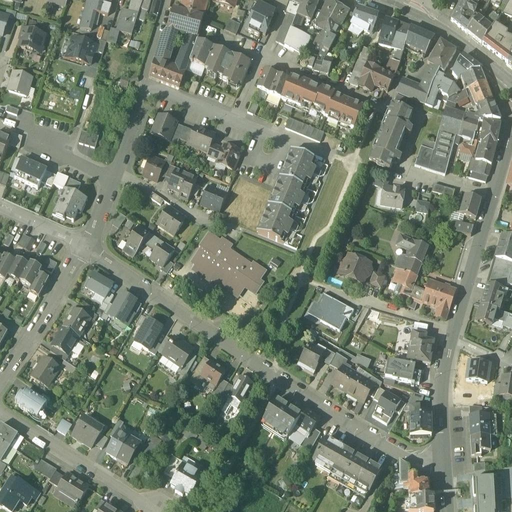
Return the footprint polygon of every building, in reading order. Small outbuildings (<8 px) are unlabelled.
[(48,0),(48,2),(65,8),(67,0),(48,0)] [(143,0),(131,0),(129,13),(128,13),(138,16),(140,10),(143,0)] [(143,0),(140,10),(147,13),(147,14),(150,0),(143,0)] [(198,0),(183,0),(183,3),(180,12),(203,19),(207,3),(198,0)] [(319,0),(302,0),(301,4),(301,5),(315,10),(319,0)] [(491,0),(461,0),(460,3),(475,11),(480,0),(483,0),(490,2),(491,0)] [(490,2),(483,0),(480,0),(475,11),(476,11),(483,16),(489,5),(489,4),(490,2)] [(491,0),(490,2),(489,4),(498,9),(502,0),(506,0),(509,1),(509,0),(491,0)] [(511,19),(511,22),(510,22),(505,34),(507,36),(506,39),(511,41),(511,0),(509,0),(509,1),(501,15),(511,19)] [(94,3),(89,2),(88,3),(87,3),(84,12),(95,15),(107,18),(110,7),(97,4),(94,3)] [(337,8),(327,2),(326,3),(314,28),(321,32),(325,33),(330,23),(337,8)] [(157,18),(161,5),(154,3),(151,16),(157,18)] [(475,11),(460,3),(454,14),(472,24),(475,19),(473,17),(476,11),(475,11)] [(293,5),(288,4),(284,15),(286,16),(289,17),(289,16),(293,5)] [(274,13),(258,5),(245,32),(259,39),(261,35),(265,37),(274,13)] [(315,10),(301,5),(300,8),(296,16),(303,19),(311,22),(315,10)] [(348,13),(337,8),(330,23),(334,26),(335,26),(340,29),(348,13)] [(140,10),(138,16),(137,21),(143,23),(147,13),(140,10)] [(180,12),(173,10),(167,31),(178,34),(190,38),(197,40),(203,19),(180,12)] [(138,16),(128,13),(129,13),(122,11),(116,32),(119,33),(131,37),(136,21),(137,21),(138,16)] [(377,18),(357,11),(353,20),(354,21),(372,31),(377,18)] [(95,15),(84,12),(80,30),(90,32),(95,15)] [(472,24),(454,14),(451,22),(471,39),(482,24),(475,19),(472,24)] [(289,17),(286,16),(278,38),(286,41),(290,31),(295,19),(289,16),(289,17)] [(303,19),(296,16),(296,17),(295,19),(290,31),(297,34),(303,19)] [(0,38),(3,39),(8,20),(0,17),(0,38)] [(493,17),(487,23),(490,26),(493,29),(494,27),(498,21),(493,17)] [(104,28),(108,30),(112,20),(108,19),(104,28)] [(234,24),(229,21),(224,32),(230,35),(234,24)] [(372,31),(354,21),(351,26),(361,31),(367,34),(368,34),(369,34),(370,34),(371,33),(372,31)] [(398,25),(386,21),(383,31),(378,46),(391,50),(398,25)] [(330,23),(325,33),(320,48),(328,53),(340,29),(335,26),(334,26),(330,23)] [(240,26),(234,24),(230,35),(235,37),(240,26)] [(488,29),(482,24),(471,39),(481,47),(491,32),(488,29)] [(410,29),(398,25),(391,50),(398,51),(403,52),(405,47),(410,29)] [(361,31),(351,26),(349,31),(358,36),(361,31)] [(505,34),(494,27),(493,29),(491,32),(481,47),(507,66),(511,52),(511,41),(506,39),(507,36),(505,34)] [(434,40),(410,29),(405,47),(425,56),(434,40)] [(116,32),(111,30),(109,33),(106,44),(116,47),(119,33),(116,32)] [(154,62),(168,68),(178,34),(167,31),(162,37),(154,62)] [(297,34),(290,31),(286,41),(284,48),(301,57),(310,39),(297,34)] [(33,33),(32,33),(31,32),(30,32),(29,33),(28,33),(28,34),(24,32),(19,48),(25,50),(25,51),(26,53),(30,55),(33,54),(33,53),(34,53),(36,48),(41,50),(44,39),(34,35),(33,34),(33,33)] [(104,32),(101,42),(106,44),(109,33),(104,32)] [(321,32),(319,38),(317,37),(313,46),(320,48),(325,33),(321,32)] [(190,38),(177,71),(185,74),(189,63),(197,43),(198,40),(197,40),(190,38)] [(96,47),(75,41),(66,46),(69,51),(66,59),(90,67),(94,53),(96,47)] [(101,42),(98,41),(96,47),(94,53),(103,56),(106,44),(101,42)] [(456,52),(440,42),(427,64),(431,67),(439,72),(443,74),(456,52)] [(213,50),(197,43),(189,63),(205,70),(213,50)] [(250,65),(213,50),(205,70),(205,71),(208,72),(208,73),(222,79),(221,81),(233,86),(234,84),(241,87),(250,65)] [(358,63),(349,84),(357,88),(366,66),(371,53),(364,50),(359,64),(358,63)] [(398,51),(392,62),(400,65),(403,52),(398,51)] [(325,58),(318,56),(314,72),(327,75),(331,63),(324,61),(325,58)] [(480,71),(463,57),(456,67),(457,67),(453,74),(453,75),(453,76),(457,82),(460,79),(480,71)] [(315,60),(308,58),(305,67),(312,69),(315,60)] [(392,62),(390,61),(387,67),(388,68),(397,71),(400,65),(392,62)] [(168,68),(154,62),(149,79),(179,91),(185,74),(177,71),(168,68)] [(374,70),(366,66),(357,88),(370,94),(373,88),(387,93),(394,79),(385,75),(374,70)] [(431,67),(426,78),(426,79),(424,83),(422,89),(421,91),(430,93),(431,89),(432,86),(437,75),(439,72),(431,67)] [(397,71),(388,68),(385,75),(394,79),(397,71)] [(480,71),(460,79),(465,92),(469,90),(485,83),(480,71)] [(270,76),(264,73),(257,91),(269,96),(276,78),(277,77),(272,75),(270,76)] [(32,80),(13,74),(8,93),(26,98),(32,80)] [(442,77),(437,75),(432,86),(431,89),(437,92),(440,93),(445,82),(442,80),(443,78),(442,77)] [(282,81),(276,78),(269,96),(281,101),(289,82),(288,82),(284,80),(282,81)] [(317,89),(290,78),(288,82),(289,82),(281,101),(300,109),(301,107),(325,117),(334,96),(335,94),(317,87),(317,89)] [(420,89),(402,81),(397,94),(416,102),(420,89)] [(128,84),(120,82),(118,88),(126,91),(128,84)] [(445,82),(440,93),(443,94),(442,95),(446,98),(447,97),(453,86),(445,82)] [(198,85),(193,83),(188,94),(194,96),(198,85)] [(485,83),(469,90),(470,92),(475,107),(477,107),(494,105),(485,83)] [(453,86),(447,97),(448,101),(458,95),(453,86)] [(430,93),(421,91),(422,89),(420,89),(416,102),(426,105),(430,93)] [(430,93),(426,105),(432,108),(437,92),(431,89),(430,93)] [(458,95),(448,101),(445,109),(454,112),(456,105),(468,99),(466,94),(465,92),(458,95)] [(334,96),(325,117),(324,118),(354,130),(363,108),(334,96)] [(407,100),(397,96),(392,107),(403,112),(407,100)] [(257,105),(252,103),(247,114),(252,116),(257,105)] [(494,105),(477,107),(482,120),(500,122),(494,105)] [(391,107),(369,163),(389,172),(393,163),(398,165),(399,164),(400,161),(400,159),(395,157),(404,135),(409,137),(410,136),(412,132),(411,131),(406,129),(412,115),(403,112),(392,107),(391,107)] [(19,112),(8,108),(6,113),(17,117),(19,112)] [(454,112),(445,109),(438,132),(455,137),(458,138),(465,115),(454,112)] [(479,119),(465,115),(458,138),(473,142),(474,134),(475,134),(477,123),(478,123),(479,119)] [(177,125),(158,117),(151,136),(169,144),(170,141),(176,126),(177,125)] [(304,126),(289,119),(285,130),(314,142),(319,132),(304,126)] [(500,127),(483,124),(481,135),(480,143),(483,144),(496,146),(500,127)] [(184,129),(176,126),(170,141),(178,144),(179,141),(184,129)] [(193,132),(184,129),(179,141),(188,145),(193,132)] [(210,136),(194,129),(193,132),(188,145),(187,146),(199,151),(201,145),(210,149),(211,146),(214,140),(209,139),(210,136)] [(324,134),(319,132),(314,142),(319,144),(324,134)] [(433,152),(428,172),(433,174),(444,177),(455,137),(438,132),(435,145),(433,152)] [(87,134),(82,133),(78,145),(84,146),(87,134)] [(93,136),(87,134),(84,146),(89,148),(93,136)] [(475,134),(474,134),(473,142),(480,144),(480,143),(481,135),(475,134)] [(22,138),(12,135),(9,142),(21,144),(22,138)] [(99,138),(93,136),(89,148),(95,150),(99,138)] [(9,142),(0,138),(0,163),(0,164),(8,147),(10,143),(9,142)] [(435,145),(423,141),(421,148),(433,152),(435,145)] [(21,144),(9,142),(10,143),(8,147),(19,150),(21,144)] [(496,146),(483,144),(481,149),(479,149),(475,162),(491,167),(496,146)] [(222,151),(211,146),(210,149),(207,158),(218,162),(222,151)] [(240,154),(224,147),(222,151),(218,162),(222,164),(224,168),(233,172),(237,162),(238,161),(239,159),(239,157),(240,154)] [(433,152),(421,148),(414,167),(428,172),(433,152)] [(291,152),(258,235),(284,246),(286,240),(290,241),(293,240),(295,235),(289,233),(290,230),(296,233),(298,229),(297,225),(293,224),(297,212),(301,214),(305,213),(307,208),(300,206),(301,203),(308,206),(309,202),(308,198),(304,196),(309,185),(313,187),(316,185),(318,181),(312,178),(313,176),(319,179),(321,174),(319,171),(315,169),(318,163),(291,152)] [(17,174),(21,161),(15,159),(11,173),(17,174)] [(164,165),(151,159),(143,179),(156,184),(161,174),(164,165)] [(26,186),(34,167),(21,161),(17,174),(14,181),(26,186)] [(164,165),(161,174),(166,176),(170,167),(171,164),(166,161),(164,165)] [(491,167),(475,162),(472,174),(488,178),(491,167)] [(46,172),(34,167),(26,186),(38,191),(41,184),(46,173),(46,172)] [(166,176),(165,179),(171,182),(175,172),(176,172),(176,170),(170,167),(166,176)] [(176,172),(175,172),(171,182),(167,189),(180,195),(178,199),(187,203),(195,186),(197,181),(176,172)] [(10,177),(0,173),(0,186),(6,188),(10,177)] [(41,184),(46,186),(51,175),(46,173),(41,184)] [(472,174),(470,180),(485,184),(488,178),(472,174)] [(57,178),(51,175),(46,186),(52,189),(53,186),(57,178)] [(63,191),(68,180),(58,175),(57,178),(53,186),(63,191)] [(388,184),(375,179),(372,186),(375,187),(385,189),(386,189),(388,184)] [(81,186),(68,180),(63,191),(76,197),(81,186)] [(200,188),(195,186),(190,196),(196,198),(200,188)] [(454,192),(433,186),(432,193),(452,199),(454,192)] [(227,196),(208,188),(199,208),(219,215),(227,196)] [(386,189),(385,189),(382,207),(401,210),(404,192),(386,189)] [(63,191),(63,192),(66,194),(63,202),(59,200),(52,217),(63,222),(64,220),(73,224),(77,214),(81,216),(87,202),(76,197),(63,191)] [(164,202),(152,194),(149,199),(160,207),(164,202)] [(481,202),(464,197),(459,214),(459,216),(464,218),(475,221),(481,202)] [(429,205),(418,203),(416,214),(427,216),(429,205)] [(184,221),(169,211),(158,226),(174,237),(184,221)] [(456,224),(461,226),(464,218),(459,216),(459,214),(455,213),(452,214),(450,222),(456,224)] [(120,215),(112,227),(118,231),(126,219),(120,215)] [(461,226),(456,224),(454,234),(470,238),(473,228),(461,226)] [(149,235),(136,226),(128,238),(131,240),(122,253),(133,260),(143,245),(149,235)] [(221,242),(208,234),(199,248),(200,249),(190,264),(194,267),(192,270),(212,283),(213,281),(233,294),(240,284),(257,295),(264,285),(258,281),(264,271),(253,264),(251,266),(229,251),(228,252),(226,251),(227,249),(222,245),(221,247),(218,246),(221,242)] [(175,252),(149,235),(143,245),(155,253),(149,260),(162,269),(164,270),(169,262),(175,253),(175,252)] [(9,236),(4,246),(8,249),(14,239),(9,236)] [(29,239),(23,236),(18,247),(23,250),(29,239)] [(511,238),(511,239),(502,236),(495,260),(511,264),(511,238)] [(428,248),(401,237),(396,246),(409,252),(406,259),(421,265),(428,248)] [(46,246),(41,244),(36,253),(41,256),(46,246)] [(180,244),(175,252),(175,253),(180,256),(185,247),(180,244)] [(370,265),(349,256),(345,265),(341,263),(337,273),(344,276),(345,278),(348,279),(350,278),(352,282),(362,286),(366,275),(370,277),(372,271),(368,269),(370,265)] [(15,263),(4,257),(2,260),(3,260),(0,264),(0,279),(5,283),(8,278),(7,278),(15,263)] [(406,259),(404,258),(400,266),(396,264),(394,269),(396,269),(398,270),(416,278),(421,265),(406,259)] [(28,267),(17,260),(15,263),(7,278),(8,278),(19,284),(19,283),(28,267)] [(57,265),(47,260),(44,265),(54,270),(57,265)] [(511,264),(495,260),(487,286),(504,291),(506,292),(507,286),(511,287),(511,264)] [(169,262),(164,270),(162,269),(160,271),(167,276),(174,266),(169,262)] [(28,267),(19,283),(31,290),(39,275),(42,270),(30,264),(28,267)] [(54,270),(44,265),(42,270),(51,275),(54,270)] [(416,278),(398,270),(396,274),(393,283),(405,289),(401,296),(417,303),(422,292),(412,287),(416,278)] [(384,278),(374,274),(369,285),(380,289),(384,278)] [(31,290),(29,294),(39,299),(49,281),(39,275),(31,290)] [(113,287),(92,276),(85,289),(105,300),(108,294),(113,287)] [(343,282),(329,277),(326,284),(340,289),(343,282)] [(449,290),(430,284),(427,293),(444,300),(446,302),(451,304),(455,293),(448,291),(449,290)] [(504,291),(487,286),(481,308),(496,312),(499,313),(503,298),(502,298),(504,291)] [(427,293),(422,292),(417,303),(423,305),(427,293)] [(444,300),(427,293),(423,305),(429,308),(430,306),(439,309),(436,319),(445,322),(449,310),(451,304),(446,302),(444,300)] [(114,297),(108,294),(105,300),(100,310),(105,313),(109,305),(114,297)] [(114,308),(108,319),(127,329),(134,316),(135,317),(141,306),(121,295),(114,308)] [(309,316),(339,332),(346,319),(343,317),(348,309),(324,297),(319,307),(315,305),(309,316)] [(114,308),(109,305),(105,313),(101,321),(106,324),(108,319),(114,308)] [(496,312),(481,308),(477,322),(492,326),(494,321),(496,312)] [(90,319),(74,310),(63,329),(79,339),(90,319)] [(511,317),(499,313),(496,312),(494,321),(504,324),(503,328),(511,330),(511,327),(511,317)] [(141,318),(135,328),(140,331),(146,321),(141,318)] [(147,322),(135,343),(143,348),(142,350),(148,353),(154,343),(161,331),(156,328),(157,327),(147,322)] [(79,339),(63,329),(52,347),(53,348),(68,357),(68,356),(79,339)] [(426,338),(412,335),(407,361),(415,363),(422,364),(422,365),(430,367),(432,358),(431,358),(433,344),(425,342),(426,338)] [(166,338),(158,353),(162,356),(172,342),(166,338)] [(193,352),(174,339),(172,342),(162,356),(172,363),(173,361),(183,368),(189,359),(193,352)] [(154,343),(148,353),(155,357),(161,347),(154,343)] [(317,349),(310,344),(297,367),(313,376),(319,368),(318,367),(323,358),(326,360),(330,353),(319,346),(317,349)] [(68,357),(53,348),(50,353),(64,363),(65,363),(69,357),(68,356),(68,357)] [(355,360),(339,350),(337,354),(354,364),(355,360)] [(326,360),(324,364),(329,367),(335,356),(330,353),(326,360)] [(347,362),(336,354),(335,356),(329,367),(339,373),(342,368),(343,368),(347,362)] [(367,359),(357,355),(355,360),(354,364),(367,371),(370,363),(366,362),(367,359)] [(44,359),(30,378),(47,390),(61,371),(44,359)] [(183,368),(179,374),(185,378),(194,363),(189,359),(183,368)] [(204,360),(195,374),(196,374),(201,378),(210,364),(204,360)] [(408,362),(407,366),(388,362),(384,379),(393,380),(393,381),(419,387),(422,374),(413,373),(415,363),(408,362)] [(65,363),(64,363),(61,368),(74,377),(78,372),(65,363)] [(468,363),(466,381),(487,385),(490,366),(468,363)] [(225,374),(211,364),(210,364),(201,378),(209,383),(216,388),(225,374)] [(339,373),(332,386),(344,393),(355,375),(343,368),(342,368),(339,373)] [(201,378),(196,374),(190,383),(203,392),(209,383),(201,378)] [(368,383),(355,375),(344,393),(363,405),(371,391),(374,386),(368,383)] [(511,378),(502,377),(501,386),(499,396),(500,396),(511,398),(511,378)] [(252,384),(241,378),(238,383),(237,382),(233,388),(233,389),(234,390),(229,399),(230,399),(238,403),(237,404),(240,406),(241,405),(244,400),(243,400),(252,384)] [(382,385),(372,378),(368,383),(374,386),(371,391),(376,395),(379,390),(382,385)] [(223,382),(213,397),(219,401),(228,385),(223,382)] [(219,401),(216,405),(224,410),(230,399),(229,399),(234,390),(233,389),(233,388),(228,385),(219,401)] [(476,407),(477,388),(455,388),(455,407),(476,407)] [(386,394),(379,390),(376,395),(373,401),(379,404),(386,394)] [(39,401),(26,392),(23,397),(20,395),(15,403),(19,406),(18,407),(37,420),(47,406),(46,405),(39,401)] [(401,403),(386,394),(379,404),(375,412),(390,421),(395,413),(401,403)] [(423,398),(413,394),(406,406),(406,407),(405,408),(409,408),(412,408),(414,405),(417,407),(419,407),(419,408),(420,403),(422,403),(423,398)] [(50,400),(43,396),(39,401),(46,405),(50,400)] [(238,403),(230,399),(224,410),(220,417),(233,424),(243,406),(241,405),(240,406),(237,404),(238,403)] [(282,406),(275,401),(262,423),(267,426),(267,430),(280,438),(283,436),(287,439),(297,426),(301,419),(295,415),(296,414),(291,410),(289,413),(286,411),(288,408),(282,405),(282,406)] [(406,406),(401,403),(395,413),(400,416),(403,410),(406,407),(406,406)] [(417,407),(414,405),(412,408),(409,408),(410,438),(431,437),(430,417),(419,418),(419,415),(421,413),(419,411),(419,407),(419,408),(419,407),(417,407)] [(472,408),(469,408),(470,418),(481,417),(481,409),(472,408)] [(301,419),(297,426),(288,439),(300,447),(309,434),(310,435),(313,430),(320,421),(306,412),(301,419)] [(390,421),(375,412),(372,418),(387,427),(390,421)] [(470,418),(469,418),(470,440),(489,438),(488,418),(488,417),(481,417),(470,418)] [(495,418),(488,418),(489,438),(497,438),(495,418)] [(72,427),(62,421),(56,431),(66,437),(72,427)] [(101,433),(83,422),(72,438),(91,450),(93,446),(100,435),(101,433)] [(118,422),(109,438),(115,441),(118,434),(123,425),(118,422)] [(18,436),(1,426),(0,426),(0,442),(10,449),(18,437),(18,436)] [(300,447),(299,448),(309,454),(320,435),(313,430),(310,435),(309,434),(300,447)] [(115,441),(106,455),(116,461),(129,440),(118,434),(115,441)] [(100,435),(93,446),(101,451),(108,440),(100,435)] [(23,440),(18,437),(10,449),(15,452),(23,440)] [(489,438),(470,440),(471,459),(481,459),(481,454),(490,453),(489,438)] [(117,461),(116,462),(127,468),(133,458),(140,445),(129,439),(129,440),(117,461)] [(344,451),(326,441),(313,463),(332,473),(344,451)] [(10,449),(0,442),(0,464),(1,465),(10,449)] [(140,445),(133,458),(138,461),(145,448),(140,445)] [(363,462),(344,451),(332,473),(328,479),(347,489),(363,462)] [(173,459),(164,475),(169,478),(178,462),(173,459)] [(46,465),(41,462),(35,472),(40,475),(46,465)] [(178,462),(169,478),(174,481),(182,467),(183,467),(184,465),(178,462)] [(381,472),(363,462),(347,489),(365,500),(381,472)] [(418,477),(409,477),(408,469),(399,463),(399,487),(403,487),(403,492),(408,492),(408,499),(429,499),(428,483),(422,482),(422,478),(418,478),(418,477)] [(46,465),(40,475),(45,478),(51,468),(46,465)] [(485,471),(485,465),(474,465),(474,473),(485,471)] [(183,467),(182,467),(174,481),(170,488),(176,491),(175,493),(182,498),(184,495),(190,498),(201,478),(183,467)] [(51,468),(45,478),(50,481),(55,473),(56,471),(51,468)] [(65,480),(55,473),(50,481),(49,484),(59,490),(65,480)] [(88,490),(67,476),(65,480),(59,490),(56,495),(77,508),(88,490)] [(11,478),(0,495),(0,501),(4,504),(2,508),(7,511),(13,511),(19,503),(26,507),(32,499),(34,501),(37,497),(34,495),(35,494),(11,478)] [(496,478),(473,479),(474,505),(475,505),(476,510),(474,510),(474,511),(501,511),(501,502),(497,502),(497,499),(500,498),(500,481),(497,481),(496,478)] [(429,499),(408,499),(408,503),(405,503),(405,511),(408,511),(433,511),(433,504),(433,499),(429,499)] [(101,502),(94,511),(101,511),(105,507),(106,505),(101,502)]
